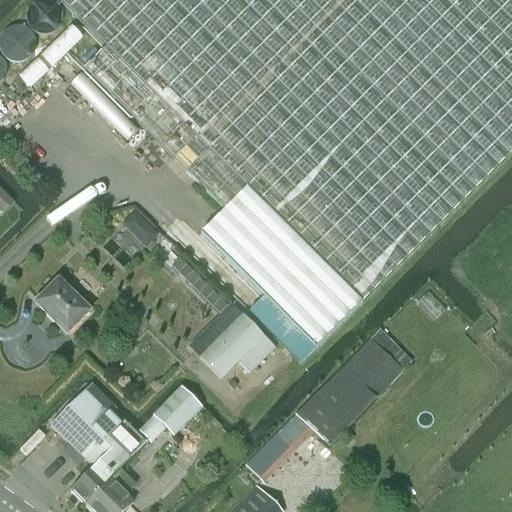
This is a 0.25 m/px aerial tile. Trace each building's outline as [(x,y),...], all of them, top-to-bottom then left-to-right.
[(511,0),(56,0),(105,49),(361,304),(511,152),(511,0)] [(146,136),(223,212),(199,236),(263,300),(314,351),(361,304),(105,49),(82,71),(146,135),(146,136)] [(67,293),(57,282),(35,305),(66,336),(88,313),(78,303),(77,298),(72,293),(67,293)] [(263,300),(248,314),(300,365),(314,351),(263,300)] [(242,317),(198,360),(220,382),(238,364),(249,375),(275,350),(263,338),(242,317)] [(324,449),(410,363),(378,331),(292,417),(294,419),(311,436),(324,449)] [(84,394),(50,428),(67,445),(83,461),(84,462),(118,428),(109,419),(105,415),(113,407),(91,386),(88,389),(84,394)] [(151,419),(172,440),(201,410),(180,390),(151,419)] [(294,419),(275,437),(292,454),(311,436),(294,419)] [(93,470),(70,493),(84,507),(84,508),(110,482),(119,472),(143,448),(145,445),(122,423),(120,426),(118,428),(84,462),(93,470)] [(110,482),(84,508),(88,511),(124,511),(132,504),(126,498),(135,488),(119,472),(110,482)] [(279,511),(256,489),(232,511),(279,511)]
